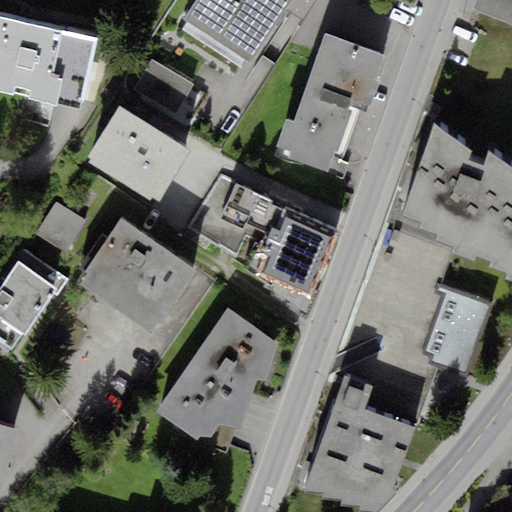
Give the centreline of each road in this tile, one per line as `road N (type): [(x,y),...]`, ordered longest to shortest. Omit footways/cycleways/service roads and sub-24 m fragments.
road 1 (residential): [(440,0),(256,511)]
road 2 (secondary): [(511,389),(413,511)]
